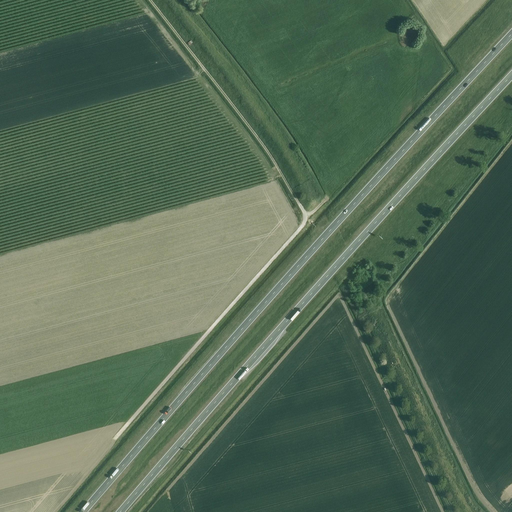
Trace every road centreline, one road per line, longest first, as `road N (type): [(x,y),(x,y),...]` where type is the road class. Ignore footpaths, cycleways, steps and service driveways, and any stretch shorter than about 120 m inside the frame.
road 1 (trunk): [(511,32),(82,511)]
road 2 (trunk): [(121,511),(511,74)]
road 3 (track): [(150,0),(264,147),(305,219),(114,439)]
road 4 (track): [(452,511),(350,310)]
